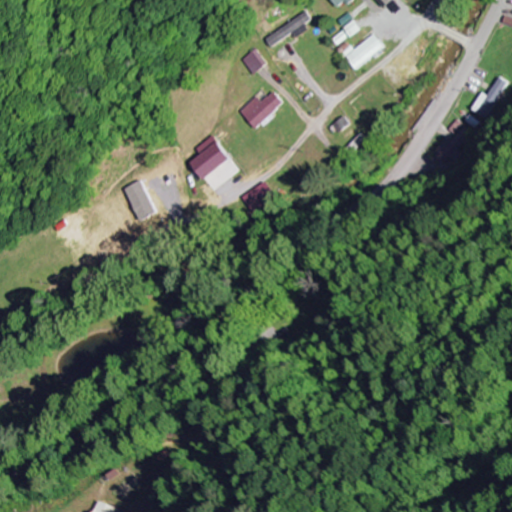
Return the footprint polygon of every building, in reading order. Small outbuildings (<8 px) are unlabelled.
[(324,0),(331,9),(339,3),(343,0),(324,0)] [(371,0),(379,9),(389,1),(387,0),(371,0)] [(288,37),(307,24),(299,12),(258,39),(264,49),(286,34),(288,37)] [(333,23),(346,38),(357,30),(344,14),(333,23)] [(382,53),(371,36),(342,57),(351,71),(371,57),(372,60),(382,53)] [(247,52),(236,61),(247,76),(259,68),(247,52)] [(475,93),(465,112),(480,119),(500,82),(493,78),(483,97),(475,93)] [(252,98),(236,112),(253,131),(264,120),(264,119),(280,105),(269,93),(257,104),(252,98)] [(428,153),(444,168),(455,156),(451,153),(466,136),(457,128),(443,143),(440,141),(428,153)] [(192,148),(197,157),(188,163),(198,180),(227,163),(211,137),(192,148)] [(153,215),(139,182),(123,188),(137,222),(153,215)] [(275,199),(264,183),(241,198),(251,214),(275,199)] [(116,511),(118,509),(101,502),(96,511),(116,511)]
